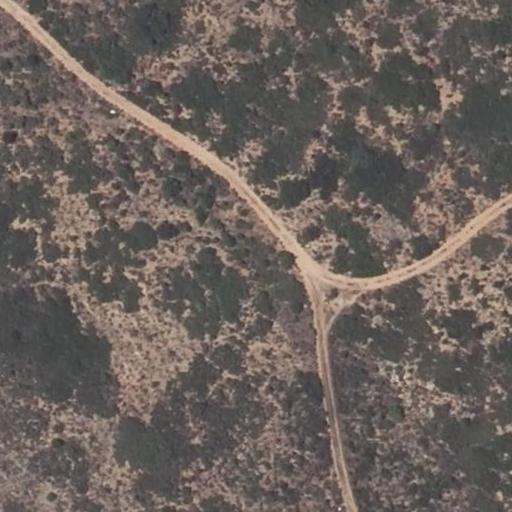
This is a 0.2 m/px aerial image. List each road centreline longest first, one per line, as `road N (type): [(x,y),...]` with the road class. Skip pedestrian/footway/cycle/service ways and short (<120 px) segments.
road 1 (track): [(0,0),(272,216),(315,282)]
road 2 (track): [(351,511),(339,496),(309,313),(315,282)]
road 3 (track): [(315,282),(373,289),(426,270),(511,201)]
